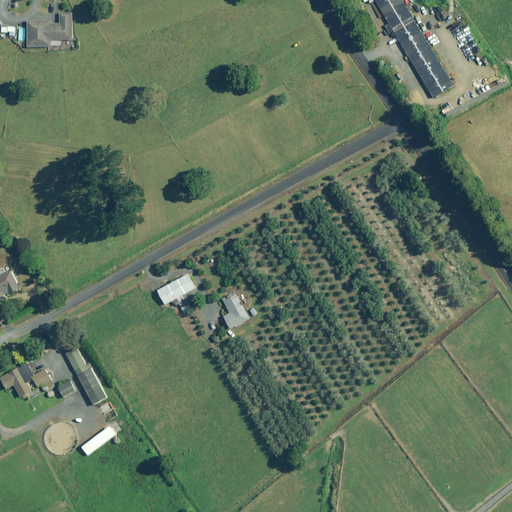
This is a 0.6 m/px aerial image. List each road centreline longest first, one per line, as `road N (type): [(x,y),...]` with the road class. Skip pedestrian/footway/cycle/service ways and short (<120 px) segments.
road 1 (unclassified): [(0,335),(399,124)]
road 2 (unclassified): [(511,291),(399,124)]
road 3 (unclassified): [(399,124),(315,0)]
